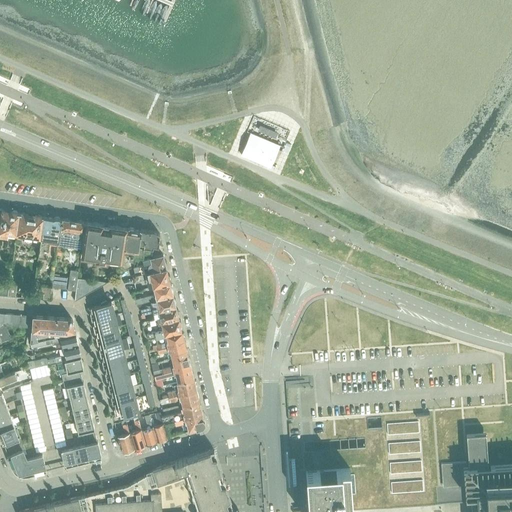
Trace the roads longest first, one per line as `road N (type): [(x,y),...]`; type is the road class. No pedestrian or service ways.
road 1 (residential): [(0,198),(168,230),(219,434)]
road 2 (secondary): [(189,209),(0,129)]
road 3 (residential): [(159,407),(128,291),(119,284),(78,310)]
road 4 (secondary): [(467,333),(313,256)]
road 5 (secondary): [(308,278),(467,333)]
road 6 (residential): [(114,468),(78,310)]
road 7 (secondary): [(313,256),(189,209)]
